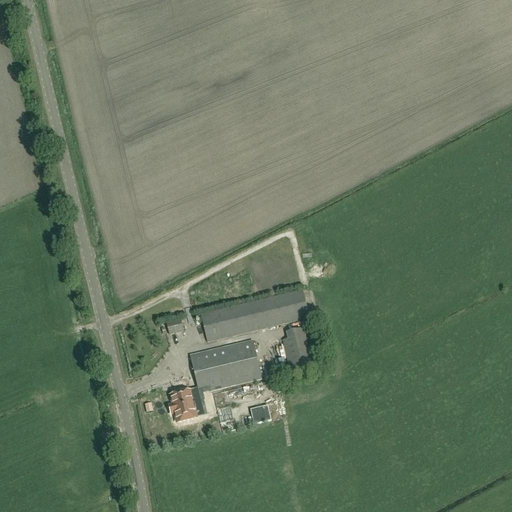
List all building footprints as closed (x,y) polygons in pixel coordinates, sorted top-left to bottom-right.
[(208,343),(309,319),(302,292),(201,316),(208,343)] [(170,335),(183,332),(180,322),(167,325),(170,335)] [(311,328),(306,329),(315,368),(321,366),(311,328)] [(315,368),(306,329),(286,334),(288,341),(282,342),(290,374),(315,368)] [(253,342),(190,357),(198,393),(199,395),(203,394),(262,380),(253,342)] [(173,406),(168,407),(170,415),(175,414),(177,423),(179,423),(195,419),(188,393),(170,397),(173,406)] [(257,426),(275,422),(272,406),(254,409),(257,426)]
